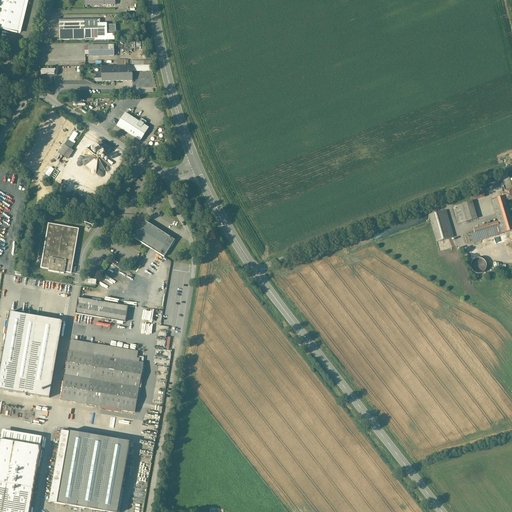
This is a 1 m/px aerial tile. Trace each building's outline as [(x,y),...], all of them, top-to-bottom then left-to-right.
[(0,0),(0,28),(17,33),(19,28),(21,29),(28,0),(0,0)] [(84,20),(59,20),(60,40),(85,40),(84,20)] [(113,46),(88,46),(89,51),(85,51),(85,55),(89,55),(89,56),(114,56),(113,46)] [(112,81),(111,66),(102,66),(102,75),(102,82),(112,81)] [(132,66),(111,66),(112,81),(132,81),(132,66)] [(149,128),(125,113),(117,126),(140,141),(149,128)] [(64,146),(59,153),(67,158),(72,151),(64,146)] [(482,190),(469,194),(471,201),(484,197),(482,190)] [(504,196),(494,199),(499,217),(500,217),(505,233),(511,230),(511,225),(509,214),(504,196)] [(472,201),(452,207),(457,224),(476,219),(472,201)] [(446,210),(428,216),(436,242),(453,237),(446,210)] [(175,240),(145,221),(134,238),(149,248),(164,257),(175,240)] [(497,222),(473,229),(474,233),(464,236),(466,244),(497,236),(494,228),(498,227),(497,222)] [(78,229),(49,224),(41,268),(49,269),(48,271),(49,271),(64,274),(64,272),(71,273),(71,271),(73,271),(73,267),(72,267),(78,229)] [(486,269),(486,266),(486,263),(484,260),(481,258),(478,258),(474,258),(472,260),(470,263),(469,266),(470,270),(472,272),(475,274),(478,275),(481,274),(484,272),(486,269)] [(128,307),(78,298),(75,314),(125,322),(128,307)] [(27,315),(10,313),(0,370),(0,389),(14,392),(27,315)] [(27,315),(14,392),(24,394),(37,319),(36,319),(37,317),(27,315)] [(62,324),(37,319),(24,394),(49,398),(62,324)] [(138,352),(71,341),(69,351),(94,355),(139,363),(139,359),(137,359),(138,352)] [(94,355),(69,351),(60,400),(85,404),(94,355)] [(139,363),(94,355),(85,404),(135,413),(143,363),(139,363)] [(117,511),(130,442),(61,430),(49,502),(105,511),(117,511)] [(29,511),(40,447),(0,440),(0,511),(29,511)]
